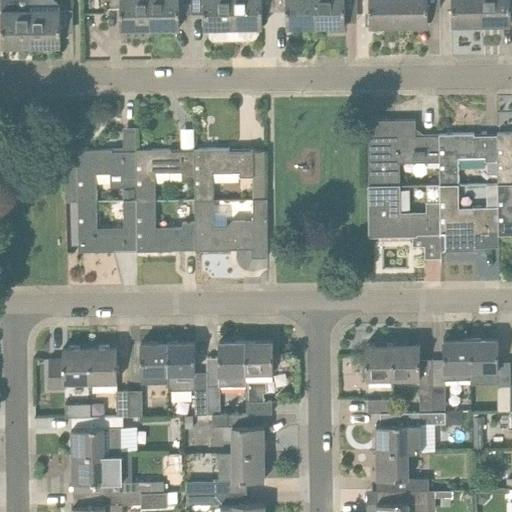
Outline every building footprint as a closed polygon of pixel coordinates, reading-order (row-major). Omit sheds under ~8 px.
[(1,0),(1,8),(1,10),(1,46),(16,46),(16,45),(30,44),(30,8),(29,0),(1,0)] [(54,0),(29,0),(30,8),(30,44),(46,44),(46,46),(60,46),(60,33),(60,9),(60,5),(54,0)] [(119,0),(120,29),(135,29),(135,27),(150,27),(149,0),(119,0)] [(149,0),(150,27),(165,27),(165,28),(179,28),(178,0),(149,0)] [(190,0),(190,14),(202,14),(203,28),(208,28),(208,36),(212,40),(233,40),(232,0),(190,0)] [(232,0),(233,40),(252,39),(256,35),(256,27),(262,27),(262,24),(261,0),(232,0)] [(285,0),(286,10),(286,27),(301,27),(301,25),(316,25),(315,0),(285,0)] [(315,0),(316,25),(330,25),(330,26),(345,26),(345,22),(344,0),(315,0)] [(367,0),(368,26),(370,26),(384,26),(384,24),(399,24),(399,0),(367,0)] [(399,0),(399,24),(413,24),(413,25),(428,25),(428,20),(428,7),(440,7),(439,0),(399,0)] [(481,0),(451,0),(452,25),(466,24),(466,23),(482,23),(481,0)] [(510,0),(481,0),(482,23),(496,23),(496,24),(511,24),(510,0)] [(367,120),(367,135),(368,186),(381,185),(400,185),(399,163),(426,162),(438,162),(440,162),(440,134),(439,134),(439,135),(415,136),(415,119),(367,120)] [(440,162),(438,162),(438,168),(439,185),(458,185),(458,158),(484,158),(484,161),(487,161),(496,162),(498,162),(497,133),(497,135),(489,135),(474,136),(474,134),(440,134),(440,162)] [(498,162),(496,162),(496,175),(497,184),(511,184),(511,133),(497,133),(498,162)] [(171,149),(135,149),(135,151),(136,178),(136,186),(136,200),(155,200),(155,172),(169,172),(181,171),(181,177),(195,176),(194,149),(193,149),(194,151),(181,151),(171,151),(171,149)] [(229,149),(194,149),(195,176),(195,199),(213,199),(213,172),(239,172),(239,177),(253,176),(253,155),(253,150),(229,150),(229,149)] [(112,150),(77,150),(77,164),(77,200),(96,200),(96,174),(110,173),(123,173),(123,178),(135,178),(136,178),(135,151),(123,151),(122,151),(112,151),(112,150)] [(265,176),(253,176),(253,199),(265,199),(265,176)] [(511,184),(497,184),(497,191),(497,206),(498,206),(499,235),(511,234),(511,184)] [(381,185),(368,186),(369,237),(412,236),(413,236),(415,236),(416,236),(416,234),(424,234),(440,234),(440,202),(439,202),(426,202),(426,211),(400,211),(400,185),(381,185)] [(458,185),(439,185),(439,202),(440,202),(440,234),(440,235),(475,235),(475,233),(485,233),(498,233),(498,235),(499,235),(498,206),(497,206),(485,206),(472,206),(472,211),(458,211),(458,185)] [(122,190),(122,200),(123,200),(133,200),(133,190),(122,190)] [(213,199),(195,199),(195,222),(196,250),(230,250),(230,248),(254,247),(254,256),(268,256),(268,199),(265,199),(253,199),(253,219),(240,220),(232,220),(226,225),(213,225),(213,212),(213,199)] [(96,200),(77,200),(78,251),(113,251),(113,249),(124,249),(137,249),(137,218),(136,200),(133,200),(123,200),(123,219),(123,227),(97,227),(96,200)] [(155,200),(136,200),(137,218),(137,249),(137,251),(172,250),(172,249),(182,249),(195,248),(195,250),(196,250),(195,222),(182,222),(182,226),(155,227),(155,200)] [(443,340),(443,380),(457,380),(457,371),(471,371),(470,339),(443,340)] [(498,339),(470,339),(471,371),(497,371),(497,362),(498,339)] [(272,341),(245,342),(246,386),(246,414),(271,414),(271,401),(264,401),(264,392),(267,392),(266,381),(272,381),(271,373),(273,373),(272,341)] [(193,342),(167,343),(167,372),(168,390),(195,389),(195,414),(207,414),(207,387),(207,372),(195,372),(194,342),(193,342)] [(218,358),(206,358),(207,372),(207,387),(219,386),(246,386),(245,342),(218,342),(218,346),(218,358)] [(167,343),(140,343),(141,372),(167,372),(167,343)] [(367,344),(365,344),(366,378),(367,378),(393,378),(392,344),(367,344)] [(419,344),(392,344),(393,378),(419,379),(419,344)] [(62,358),(49,358),(49,388),(63,388),(64,383),(90,383),(90,347),(62,348),(62,358)] [(116,347),(90,347),(90,383),(117,383),(116,347)] [(497,386),(497,411),(510,412),(510,386),(497,386)] [(431,387),(419,387),(419,412),(432,411),(432,387),(431,387)] [(445,387),(432,387),(432,411),(445,411),(445,387)] [(116,391),(116,416),(122,416),(129,415),(129,391),(116,391)] [(142,391),(129,391),(129,415),(142,415),(142,391)] [(393,399),(368,400),(368,412),(381,412),(393,412),(393,399)] [(90,403),(65,404),(65,406),(65,417),(78,416),(90,416),(90,403)] [(381,424),(376,424),(376,426),(376,452),(408,451),(420,451),(419,423),(445,423),(445,411),(432,411),(419,412),(410,412),(393,412),(381,412),(381,424)] [(220,415),(211,415),(212,426),(222,427),(222,440),(230,440),(230,453),(264,453),(263,426),(252,426),(253,415),(246,415),(220,415)] [(78,427),(71,427),(72,455),(103,454),(119,454),(119,427),(122,427),(122,416),(116,416),(90,416),(78,416),(78,427)] [(408,451),(376,452),(377,478),(386,478),(386,489),(386,490),(427,490),(427,479),(408,479),(408,451)] [(218,480),(212,480),(212,492),(245,492),(245,480),(264,480),(264,453),(230,453),(218,453),(218,480)] [(103,454),(72,455),(72,482),(102,482),(102,493),(151,492),(151,493),(163,493),(163,482),(151,482),(122,482),(121,454),(119,454),(103,454)] [(377,502),(376,511),(408,511),(409,511),(427,511),(427,501),(427,490),(386,490),(386,502),(377,502)] [(477,491),(477,503),(485,503),(489,499),(489,491),(477,491)] [(74,505),(73,506),(72,511),(121,511),(121,505),(140,505),(140,508),(167,507),(166,493),(163,493),(151,493),(151,492),(102,493),(79,493),(74,493),(74,505)] [(245,492),(212,492),(213,504),(220,503),(219,511),(264,511),(264,504),(245,503),(245,492)]
